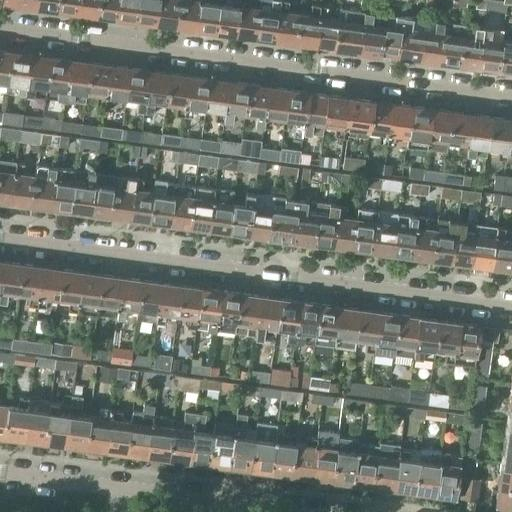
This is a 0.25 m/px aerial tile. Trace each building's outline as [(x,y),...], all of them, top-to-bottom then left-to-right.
[(36,0),(36,7),(56,10),(57,0),(36,0)] [(57,0),(56,10),(76,13),(77,0),(57,0)] [(77,0),(76,13),(95,16),(97,0),(77,0)] [(97,0),(95,16),(115,18),(117,0),(97,0)] [(117,0),(115,18),(135,21),(137,0),(117,0)] [(137,0),(135,21),(155,24),(157,0),(137,0)] [(157,0),(155,24),(175,26),(178,0),(157,0)] [(178,0),(175,26),(195,29),(198,0),(178,0)] [(218,0),(198,0),(195,29),(214,32),(218,0)] [(218,0),(214,32),(234,34),(238,0),(218,0)] [(238,0),(234,34),(254,37),(257,8),(246,7),(247,0),(238,0)] [(254,37),(274,40),(279,0),(275,0),(270,0),(270,10),(257,8),(254,37)] [(274,40),(294,42),(297,14),(286,12),(288,2),(279,0),(274,40)] [(475,0),(475,8),(484,10),(484,0),(475,0)] [(488,0),(484,0),(484,10),(504,13),(505,2),(488,0)] [(294,42),(313,45),(318,6),(310,5),(309,15),(297,14),(294,42)] [(313,45),(333,48),(337,19),(326,18),(327,7),(318,6),(313,45)] [(333,48),(355,51),(361,11),(351,10),(349,21),(337,19),(333,48)] [(355,51),(378,54),(383,14),(361,11),(355,51)] [(378,54),(397,56),(403,17),(383,14),(378,54)] [(397,56),(417,59),(421,31),(410,29),(411,18),(403,17),(397,56)] [(417,59),(437,62),(442,23),(434,22),(433,32),(421,31),(417,59)] [(437,62),(457,64),(462,26),(442,23),(437,62)] [(457,64),(477,67),(482,28),(462,26),(457,64)] [(477,67),(496,70),(500,41),(501,30),(490,28),(490,29),(482,28),(477,67)] [(496,70),(511,71),(511,42),(500,41),(496,70)] [(16,93),(23,94),(28,55),(8,52),(4,81),(18,82),(16,93)] [(34,85),(44,86),(48,58),(28,55),(23,94),(33,96),(34,85)] [(56,99),(63,100),(68,60),(48,58),(44,86),(57,88),(56,99)] [(83,102),(84,91),(88,63),(68,60),(63,100),(83,102)] [(95,104),(103,105),(108,66),(88,63),(84,91),(97,93),(95,104)] [(113,95),(124,97),(128,68),(108,66),(103,105),(112,106),(113,95)] [(135,109),(143,111),(148,71),(128,68),(124,97),(137,99),(135,109)] [(163,113),(165,102),(169,74),(148,71),(143,111),(163,113)] [(174,115),(183,116),(188,76),(169,74),(165,102),(176,104),(174,115)] [(192,106),(204,108),(208,79),(188,76),(183,116),(191,117),(192,106)] [(214,120),(223,121),(228,82),(208,79),(204,108),(216,109),(214,120)] [(232,112),(244,113),(248,85),(228,82),(223,121),(231,122),(232,112)] [(254,126),(262,127),(267,87),(248,85),(244,113),(255,115),(254,126)] [(272,117),(283,118),(286,90),(267,87),(262,127),(270,128),(272,117)] [(300,138),(301,132),(306,92),(286,90),(283,118),(295,120),(293,137),(300,138)] [(311,122),(322,124),(326,95),(306,92),(301,132),(310,133),(311,122)] [(333,136),(344,138),(349,98),(326,95),(322,124),(334,125),(333,136)] [(372,101),(349,98),(344,138),(345,138),(346,135),(366,138),(367,130),(368,130),(372,101)] [(377,142),(386,143),(391,104),(372,101),(368,130),(379,131),(377,142)] [(395,133),(407,135),(410,106),(391,104),(386,143),(394,144),(395,133)] [(405,146),(425,149),(430,109),(410,106),(407,135),(405,146)] [(445,151),(446,140),(450,112),(430,109),(425,149),(445,151)] [(13,124),(20,125),(21,117),(22,115),(22,114),(2,111),(2,113),(0,122),(13,124)] [(457,153),(465,154),(470,115),(450,112),(446,140),(458,142),(457,153)] [(21,117),(20,125),(27,126),(39,128),(41,117),(29,116),(22,115),(21,117)] [(474,144),(486,146),(490,117),(470,115),(465,154),(473,155),(474,144)] [(39,128),(60,131),(61,122),(61,120),(41,117),(39,128)] [(496,158),(505,160),(510,120),(490,117),(486,146),(498,147),(496,158)] [(60,131),(80,133),(81,124),(69,123),(61,122),(60,131)] [(80,133),(99,136),(101,127),(81,124),(80,133)] [(0,137),(17,140),(19,130),(0,127),(0,137)] [(101,127),(99,136),(119,139),(121,130),(101,127)] [(17,140),(38,143),(39,132),(19,130),(17,140)] [(125,140),(139,141),(140,133),(126,131),(125,140)] [(38,143),(56,145),(58,135),(39,132),(38,143)] [(140,133),(139,141),(159,144),(160,135),(140,133)] [(159,144),(179,147),(180,138),(180,137),(161,134),(159,144)] [(58,135),(56,145),(65,146),(67,136),(58,135)] [(77,148),(97,151),(98,141),(79,138),(77,148)] [(179,147),(199,150),(200,139),(187,138),(187,139),(180,138),(179,147)] [(250,156),(258,157),(259,149),(260,141),(240,138),(240,143),(238,155),(250,156)] [(199,150),(219,152),(220,144),(220,142),(200,139),(199,150)] [(219,152),(226,153),(238,155),(240,143),(221,140),(220,142),(220,144),(219,152)] [(98,141),(97,151),(104,152),(106,142),(98,141)] [(130,155),(137,156),(139,146),(131,145),(130,155)] [(259,149),(258,157),(265,158),(277,160),(278,151),(267,150),(259,149)] [(169,161),(177,162),(178,152),(171,151),(169,161)] [(277,160),(298,163),(299,154),(278,151),(277,160)] [(177,162),(196,165),(198,154),(178,152),(177,162)] [(196,165),(216,167),(218,157),(198,154),(196,165)] [(319,156),(317,166),(337,168),(339,159),(319,156)] [(216,167),(236,170),(238,160),(218,157),(216,167)] [(0,200),(9,202),(14,162),(0,160),(0,200)] [(236,170),(256,173),(257,162),(238,160),(236,170)] [(342,169),(362,172),(363,161),(355,160),(352,163),(343,161),(342,169)] [(9,202),(30,204),(33,176),(22,174),(23,163),(14,162),(9,202)] [(257,162),(256,173),(263,174),(264,163),(257,162)] [(30,204),(48,207),(53,168),(46,167),(35,165),(33,176),(30,204)] [(375,173),(382,174),(383,166),(376,165),(375,173)] [(287,177),(296,178),(297,168),(288,166),(287,177)] [(383,166),(382,174),(390,175),(391,167),(383,166)] [(414,179),(422,180),(423,171),(423,170),(423,168),(408,166),(407,178),(414,179)] [(53,168),(48,207),(68,210),(72,181),(74,170),(63,169),(53,168)] [(301,168),(299,179),(307,180),(309,169),(301,168)] [(429,181),(441,182),(442,172),(423,170),(423,171),(422,180),(429,181)] [(331,189),(339,190),(341,173),(321,171),(319,181),(332,183),(331,189)] [(68,210),(88,212),(93,173),(86,172),(85,183),(72,181),(68,210)] [(442,172),(441,182),(461,185),(462,176),(462,175),(442,172)] [(88,212),(109,215),(115,176),(93,173),(88,212)] [(341,173),(339,190),(346,191),(349,175),(341,173)] [(109,215),(129,218),(134,179),(115,176),(109,215)] [(359,187),(380,190),(381,179),(361,176),(359,187)] [(462,176),(461,185),(468,186),(469,177),(462,176)] [(492,189),(503,191),(505,177),(494,176),(492,189)] [(511,178),(505,177),(503,191),(511,191),(511,178)] [(129,218),(149,221),(153,192),(141,190),(142,180),(134,179),(129,218)] [(381,179),(380,190),(386,190),(388,180),(381,179)] [(149,221),(169,223),(174,184),(165,183),(164,193),(153,192),(149,221)] [(412,194),(419,195),(420,184),(413,183),(412,194)] [(169,223),(188,226),(192,197),(193,187),(174,184),(169,223)] [(420,184),(419,195),(426,196),(427,185),(420,184)] [(188,226),(209,229),(214,189),(193,187),(192,197),(188,226)] [(439,197),(451,198),(459,199),(461,190),(440,187),(439,197)] [(209,229),(228,231),(232,203),(220,201),(222,190),(214,189),(209,229)] [(461,190),(459,199),(466,200),(468,191),(461,190)] [(228,231),(247,234),(253,195),(244,194),(243,204),(232,203),(228,231)] [(491,204),(506,206),(507,197),(507,196),(492,194),(491,204)] [(247,234),(268,237),(271,208),(260,206),(261,196),(253,195),(247,234)] [(268,237),(289,239),(294,200),(284,199),(283,210),(271,208),(268,237)] [(289,239),(312,243),(316,214),(304,213),(305,202),(294,200),(289,239)] [(312,243),(332,245),(337,206),(329,205),(327,216),(316,214),(312,243)] [(332,245),(351,248),(355,219),(344,218),(345,207),(337,206),(332,245)] [(351,248),(372,251),(377,212),(356,209),(355,219),(351,248)] [(372,251),(391,253),(395,225),(383,223),(385,213),(377,212),(372,251)] [(391,253),(411,256),(416,217),(408,216),(406,226),(395,225),(391,253)] [(411,256),(432,259),(436,230),(423,229),(424,218),(416,217),(411,256)] [(432,259),(451,261),(456,222),(447,221),(446,232),(436,230),(432,259)] [(451,261),(471,264),(475,235),(462,234),(464,223),(456,222),(451,261)] [(490,267),(496,227),(476,224),(475,235),(471,264),(490,267)] [(490,267),(510,269),(511,255),(511,240),(502,239),(503,228),(496,227),(490,267)] [(6,291),(17,292),(20,264),(1,261),(0,267),(0,301),(5,302),(6,291)] [(27,305),(36,306),(41,267),(20,264),(17,292),(29,294),(27,305)] [(46,296),(57,298),(61,269),(41,267),(36,306),(44,307),(46,296)] [(67,310),(75,311),(81,272),(61,269),(57,298),(69,299),(67,310)] [(95,314),(97,303),(100,275),(81,272),(75,311),(84,313),(95,314)] [(95,314),(115,317),(120,277),(100,275),(97,303),(95,314)] [(126,307),(136,308),(139,280),(120,277),(115,317),(124,318),(126,307)] [(134,320),(154,322),(159,282),(139,280),(136,308),(134,320)] [(165,312),(175,314),(179,285),(159,282),(154,322),(163,324),(165,312)] [(186,327),(195,328),(200,288),(179,285),(175,314),(187,316),(186,327)] [(206,329),(214,330),(219,291),(200,288),(195,328),(206,329)] [(214,330),(235,333),(240,293),(219,291),(214,330)] [(240,293),(235,333),(254,335),(259,296),(240,293)] [(264,326),(275,327),(278,299),(259,296),(254,335),(263,337),(264,326)] [(285,340),(293,341),(298,301),(278,299),(275,327),(287,329),(285,340)] [(293,341),(313,343),(315,333),(318,304),(298,301),(293,341)] [(313,344),(332,346),(337,307),(318,304),(315,333),(313,343),(313,344)] [(353,349),(355,338),(358,309),(337,307),(332,346),(353,349)] [(365,351),(373,352),(378,312),(358,309),(355,338),(366,339),(365,351)] [(373,352),(392,354),(397,315),(378,312),(373,352)] [(392,354),(412,357),(417,317),(397,315),(392,354)] [(432,360),(434,348),(437,320),(417,317),(412,357),(432,360)] [(444,361),(452,363),(457,323),(437,320),(434,348),(445,350),(444,361)] [(457,323),(452,363),(473,365),(478,326),(457,323)] [(0,338),(0,347),(10,348),(11,340),(0,338)] [(21,350),(30,351),(31,343),(22,342),(21,350)] [(50,354),(69,356),(71,345),(51,342),(50,354)] [(31,343),(30,351),(39,352),(40,344),(31,343)] [(89,359),(90,348),(90,346),(71,344),(71,345),(69,356),(89,359)] [(111,347),(111,351),(109,362),(129,365),(131,354),(131,350),(111,347)] [(476,371),(488,373),(491,348),(480,347),(476,371)] [(89,359),(109,362),(111,351),(90,348),(89,359)] [(0,361),(13,363),(14,354),(0,351),(0,361)] [(23,364),(33,365),(35,357),(24,355),(14,354),(13,363),(23,364)] [(140,366),(149,367),(150,359),(150,356),(131,354),(129,365),(140,366)] [(151,368),(168,370),(170,356),(153,354),(151,368)] [(53,368),(54,368),(55,359),(35,357),(33,365),(53,368)] [(54,368),(74,371),(75,362),(55,359),(54,368)] [(180,371),(189,373),(190,365),(181,364),(180,371)] [(209,367),(190,365),(189,373),(208,375),(209,367)] [(287,386),(296,387),(298,379),(295,378),(296,370),(296,366),(290,365),(289,369),(289,371),(287,386)] [(209,367),(208,375),(217,376),(218,368),(209,367)] [(117,377),(122,378),(126,379),(127,369),(118,368),(117,377)] [(268,383),(287,386),(289,371),(270,368),(268,383)] [(229,378),(236,379),(237,371),(230,370),(229,378)] [(256,382),(267,383),(268,373),(249,370),(249,372),(248,381),(256,382)] [(238,379),(248,381),(249,372),(240,371),(238,379)] [(146,380),(157,381),(158,373),(147,372),(146,380)] [(158,373),(157,381),(167,383),(168,375),(158,373)] [(301,387),(307,388),(309,376),(302,375),(301,387)] [(37,388),(49,390),(51,378),(39,376),(37,388)] [(197,392),(197,387),(198,379),(178,376),(177,389),(197,392)] [(307,388),(328,391),(329,383),(320,382),(321,378),(309,376),(307,388)] [(197,387),(218,390),(219,381),(198,379),(197,387)] [(218,390),(238,393),(239,384),(219,381),(218,390)] [(347,394),(367,396),(369,384),(349,382),(347,394)] [(329,383),(328,391),(336,392),(337,385),(329,383)] [(239,384),(238,393),(249,394),(251,386),(239,384)] [(376,398),(387,399),(389,387),(369,384),(367,396),(376,398)] [(72,395),(80,397),(81,386),(73,386),(72,395)] [(387,399),(407,402),(408,391),(409,388),(389,386),(389,387),(387,399)] [(475,386),(471,411),(481,413),(485,388),(475,386)] [(259,396),(280,399),(281,390),(260,387),(259,396)] [(281,390),(280,399),(300,402),(301,392),(281,390)] [(407,402),(427,405),(428,394),(408,391),(407,402)] [(310,402),(320,404),(321,395),(311,394),(310,402)] [(428,394),(427,405),(446,407),(447,399),(439,398),(439,395),(428,394)] [(70,446),(85,448),(89,416),(79,414),(81,397),(80,397),(72,395),(71,395),(69,405),(63,446),(69,447),(70,446)] [(320,404),(341,407),(342,398),(321,395),(320,404)] [(17,440),(23,440),(29,400),(18,398),(16,406),(7,405),(2,437),(17,439),(17,440)] [(341,407),(351,408),(361,410),(363,401),(352,399),(342,398),(341,407)] [(467,409),(468,402),(447,399),(446,407),(467,409)] [(28,441),(44,443),(49,403),(29,400),(23,440),(28,441)] [(363,401),(361,410),(372,411),(373,402),(363,401)] [(58,445),(63,446),(69,405),(59,403),(49,403),(44,443),(58,445)] [(147,457),(152,416),(154,406),(143,405),(140,423),(130,421),(126,454),(141,456),(147,457)] [(392,414),(403,415),(404,407),(393,405),(392,414)] [(404,407),(403,415),(413,417),(414,408),(404,407)] [(99,451),(106,451),(111,410),(101,409),(100,417),(89,416),(85,448),(99,450),(99,451)] [(424,418),(443,421),(444,412),(425,409),(424,418)] [(111,452),(126,454),(130,421),(121,420),(122,412),(111,410),(106,451),(110,452),(111,452)] [(182,462),(188,462),(194,413),(183,412),(181,428),(171,427),(167,459),(182,461),(182,462)] [(444,412),(443,421),(455,422),(456,413),(444,412)] [(193,463),(208,465),(212,432),(202,431),(205,414),(194,413),(188,462),(193,463)] [(234,468),(250,470),(254,438),(243,436),(246,415),(236,414),(234,424),(229,468),(234,469),(234,468)] [(152,457),(167,459),(171,427),(172,419),(152,416),(147,457),(152,458),(152,457)] [(229,468),(234,424),(213,422),(212,432),(208,465),(223,467),(229,468)] [(470,422),(466,448),(477,449),(480,424),(470,422)] [(505,453),(504,463),(511,463),(511,424),(509,424),(508,434),(503,434),(501,452),(505,453)] [(317,425),(315,438),(310,479),(316,480),(316,479),(331,481),(335,448),(325,447),(328,426),(317,425)] [(264,473),(270,473),(276,432),(265,431),(263,439),(254,438),(250,470),(264,472),(264,473)] [(275,474),(291,476),(295,443),(284,442),(285,434),(276,432),(270,473),(275,474)] [(305,478),(310,479),(315,438),(305,436),(304,444),(295,443),(291,476),(305,478)] [(387,489),(392,490),(398,449),(399,441),(389,439),(387,455),(376,454),(372,487),(378,488),(378,487),(387,489)] [(346,484),(352,484),(358,443),(347,442),(346,450),(335,448),(331,481),(346,483),(346,484)] [(366,486),(372,487),(376,454),(378,446),(358,443),(352,484),(357,485),(367,486),(366,486)] [(399,490),(413,492),(417,460),(418,452),(398,449),(392,490),(398,491),(399,490)] [(428,495),(433,495),(438,455),(429,453),(427,461),(417,460),(413,492),(428,494),(428,495)] [(438,455),(433,495),(439,496),(440,496),(455,498),(460,457),(438,455)] [(465,458),(460,498),(476,500),(478,478),(473,477),(475,459),(465,458)] [(499,462),(496,491),(490,490),(489,502),(511,505),(511,463),(504,463),(499,462)]
